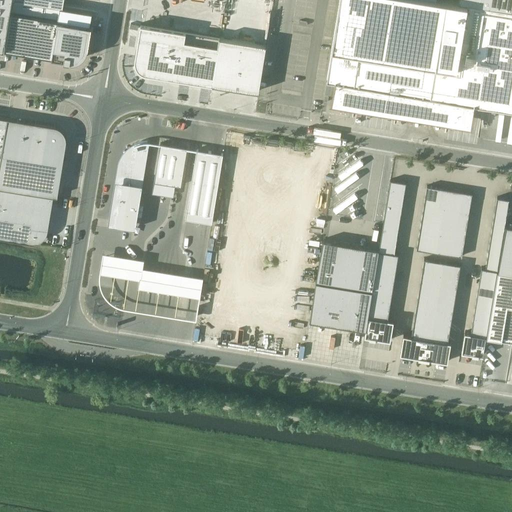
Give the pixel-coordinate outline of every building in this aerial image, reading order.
[(0,0),(0,48),(5,49),(11,11),(12,0),(0,0)] [(12,0),(11,11),(23,13),(35,15),(47,17),(57,18),(60,0),(12,0)] [(355,105),(396,112),(397,112),(444,120),(447,120),(448,121),(471,124),(474,104),(483,105),(484,105),(511,109),(511,9),(454,0),(339,0),(327,80),(337,81),(334,102),(354,105),(355,105)] [(511,9),(511,0),(458,0),(511,9)] [(60,4),(58,18),(90,24),(92,10),(60,4)] [(17,52),(23,13),(11,11),(5,49),(4,50),(17,52)] [(23,13),(17,52),(29,54),(35,15),(23,13)] [(35,15),(29,54),(40,56),(47,17),(35,15)] [(47,17),(40,56),(53,58),(59,19),(57,18),(47,17)] [(65,60),(71,21),(59,19),(53,58),(65,60)] [(71,21),(65,60),(71,61),(73,61),(76,60),(79,59),(81,57),(83,56),(85,54),(87,51),(88,49),(92,24),(71,21)] [(140,48),(138,57),(135,57),(135,58),(135,60),(135,61),(135,63),(136,64),(136,65),(137,67),(138,68),(139,69),(140,70),(141,71),(142,71),(144,72),(145,72),(146,73),(213,83),(220,36),(141,23),(137,47),(140,48)] [(220,36),(213,83),(259,91),(267,44),(220,36)] [(8,117),(0,167),(0,186),(54,195),(58,196),(67,141),(67,140),(67,139),(67,138),(66,137),(66,136),(66,135),(66,134),(65,134),(65,133),(65,132),(64,131),(64,130),(63,130),(63,129),(62,129),(62,128),(61,128),(60,127),(59,126),(58,126),(57,126),(57,125),(56,125),(55,125),(8,117)] [(147,142),(147,141),(145,141),(142,142),(139,142),(137,143),(134,144),(135,145),(134,149),(146,151),(147,142)] [(154,181),(181,185),(187,147),(160,143),(154,181)] [(186,218),(212,222),(223,153),(197,149),(186,218)] [(252,326),(256,297),(310,306),(332,170),(252,157),(252,158),(241,227),(233,276),(230,293),(234,294),(229,322),(252,326)] [(390,179),(388,195),(404,198),(406,182),(390,179)] [(131,185),(121,183),(114,221),(134,225),(140,186),(139,188),(131,187),(131,185)] [(0,186),(0,236),(31,242),(32,242),(33,242),(34,242),(35,242),(36,242),(37,242),(38,241),(39,241),(40,241),(40,240),(41,240),(42,239),(43,239),(43,238),(44,238),(44,237),(45,237),(45,236),(46,235),(46,234),(47,234),(47,233),(47,232),(48,231),(48,230),(54,195),(0,186)] [(441,200),(439,208),(443,208),(449,209),(453,189),(443,188),(442,192),(441,200)] [(426,189),(425,197),(441,200),(442,192),(426,189)] [(453,189),(449,209),(459,211),(462,191),(453,189)] [(462,191),(459,211),(469,212),(473,193),(462,191)] [(388,195),(386,203),(402,206),(404,198),(388,195)] [(425,197),(424,205),(439,208),(441,200),(425,197)] [(497,197),(494,213),(506,214),(509,199),(497,197)] [(386,203),(385,211),(401,213),(402,206),(386,203)] [(424,205),(422,214),(442,217),(443,208),(439,208),(424,205)] [(443,208),(442,217),(468,221),(469,212),(459,211),(449,209),(443,208)] [(385,211),(384,219),(400,221),(401,213),(385,211)] [(494,213),(493,220),(505,222),(506,214),(494,213)] [(422,214),(421,222),(441,226),(442,217),(422,214)] [(442,217),(441,226),(466,230),(468,221),(442,217)] [(384,219),(383,227),(398,229),(400,221),(384,219)] [(493,220),(492,228),(504,230),(505,222),(493,220)] [(421,222),(419,231),(439,234),(441,226),(421,222)] [(511,224),(506,224),(498,270),(511,272),(511,224)] [(441,226),(439,234),(465,238),(466,230),(441,226)] [(383,227),(381,235),(397,237),(398,229),(383,227)] [(492,228),(491,236),(503,238),(504,230),(492,228)] [(419,231),(418,240),(438,243),(439,234),(419,231)] [(439,234),(438,243),(464,247),(465,238),(439,234)] [(381,235),(380,242),(396,245),(397,237),(381,235)] [(491,236),(489,244),(501,246),(503,238),(491,236)] [(323,239),(317,279),(331,281),(337,241),(323,239)] [(418,240),(417,248),(436,252),(438,243),(418,240)] [(337,241),(331,281),(345,283),(351,243),(337,241)] [(379,248),(379,250),(394,253),(396,245),(380,242),(379,248)] [(351,243),(345,283),(359,285),(365,246),(351,243)] [(438,243),(436,252),(462,256),(464,247),(438,243)] [(489,244),(488,252),(500,254),(501,246),(489,244)] [(365,246),(359,285),(373,288),(376,269),(377,260),(379,250),(379,248),(365,246)] [(377,260),(376,269),(395,272),(399,254),(394,253),(379,250),(377,260)] [(488,252),(487,260),(499,262),(500,254),(488,252)] [(145,260),(103,254),(101,273),(140,279),(138,288),(201,297),(204,277),(143,268),(145,260)] [(424,258),(422,273),(441,276),(444,261),(424,258)] [(487,260),(485,268),(497,270),(499,262),(487,260)] [(444,261),(441,276),(458,279),(461,264),(444,261)] [(482,267),(480,275),(496,278),(497,270),(485,268),(482,267)] [(376,269),(373,288),(392,291),(395,272),(376,269)] [(511,272),(498,270),(487,337),(511,340),(511,272)] [(422,273),(419,289),(439,292),(441,276),(422,273)] [(480,275),(479,284),(495,286),(496,278),(480,275)] [(441,276),(439,292),(456,295),(458,279),(441,276)] [(316,281),(310,320),(324,322),(330,283),(316,281)] [(330,283),(324,322),(338,325),(344,285),(330,283)] [(479,284),(478,292),(493,294),(495,286),(479,284)] [(344,285),(338,325),(352,327),(358,287),(344,285)] [(358,287),(352,327),(366,329),(372,290),(358,287)] [(373,288),(371,297),(391,300),(392,291),(373,288)] [(419,289),(417,304),(436,307),(439,292),(419,289)] [(439,292),(436,307),(453,310),(456,295),(439,292)] [(478,292),(476,300),(492,302),(493,294),(478,292)] [(371,297),(368,316),(388,319),(391,300),(371,297)] [(476,300),(475,308),(491,310),(492,302),(476,300)] [(417,304),(414,319),(434,323),(436,307),(417,304)] [(436,307),(434,323),(451,325),(453,310),(436,307)] [(475,308),(474,316),(489,319),(490,318),(491,310),(475,308)] [(366,330),(365,335),(391,339),(394,320),(388,319),(368,316),(366,330)] [(474,316),(471,332),(487,335),(489,319),(474,316)] [(414,319),(412,335),(431,338),(434,323),(414,319)] [(434,323),(431,338),(448,341),(451,325),(434,323)] [(465,331),(462,351),(484,355),(487,335),(471,332),(465,331)] [(404,333),(401,353),(419,356),(419,357),(429,359),(429,358),(448,361),(451,341),(448,341),(431,338),(412,335),(404,333)]
